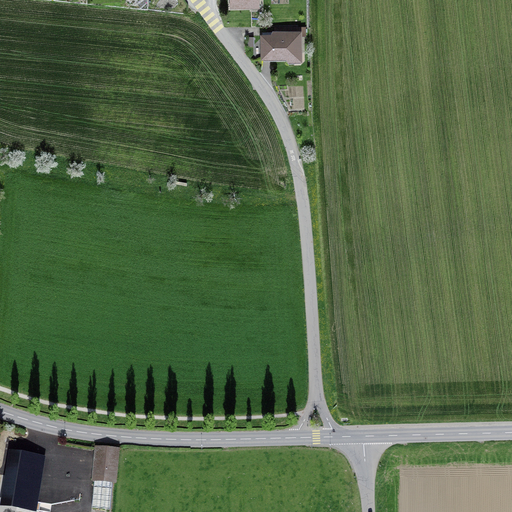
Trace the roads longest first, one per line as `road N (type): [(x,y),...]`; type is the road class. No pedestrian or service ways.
road 1 (unclassified): [(197,0),(257,80),(289,140),(306,237),(316,398)]
road 2 (tertiary): [(294,437),(130,437),(0,411)]
road 3 (tertiary): [(511,432),(363,436)]
